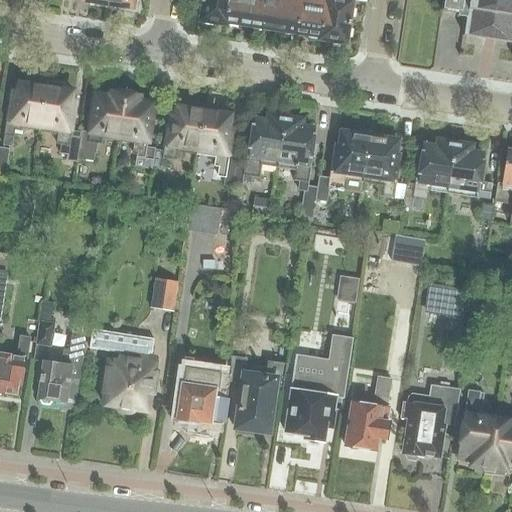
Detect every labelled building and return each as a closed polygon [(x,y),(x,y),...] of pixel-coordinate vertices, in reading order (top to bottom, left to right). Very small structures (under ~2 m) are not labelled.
[(107,0),(106,7),(107,7),(109,8),(110,5),(115,6),(115,9),(134,12),(136,0),(107,0)] [(228,0),(200,0),(197,23),(217,26),(218,24),(225,25),(228,0)] [(228,0),(225,25),(242,28),(242,26),(247,26),(247,28),(249,29),(252,0),(228,0)] [(252,0),(249,29),(266,31),(267,29),(271,30),(271,32),(272,32),(276,0),(252,0)] [(276,0),(272,32),(274,32),(274,30),(279,31),(279,33),(296,36),(301,0),(276,0)] [(301,0),(296,36),(298,36),(299,34),(303,35),(303,37),(320,39),(326,0),(301,0)] [(326,0),(320,39),(327,40),(327,43),(347,46),(354,1),(351,1),(351,0),(326,0)] [(511,0),(442,0),(441,9),(440,9),(439,13),(440,13),(443,13),(443,12),(457,15),(456,17),(465,19),(462,36),(466,37),(489,41),(511,44),(511,51),(511,56),(511,0)] [(3,146),(11,147),(14,132),(22,133),(23,130),(38,132),(46,82),(29,80),(28,85),(18,83),(17,92),(11,91),(3,146)] [(63,85),(46,82),(38,132),(56,135),(55,145),(59,146),(58,155),(67,157),(66,162),(76,164),(81,133),(72,132),(76,101),(75,101),(71,101),(72,91),(62,90),(63,85)] [(101,141),(117,143),(125,94),(108,92),(107,97),(95,96),(89,133),(81,132),(81,133),(76,164),(76,165),(82,166),(83,161),(93,163),(96,146),(100,146),(101,141)] [(151,171),(152,167),(154,151),(155,149),(148,148),(153,119),(151,119),(153,104),(141,102),(141,97),(125,94),(117,143),(132,145),(131,155),(135,156),(133,168),(151,171)] [(176,162),(177,153),(195,156),(204,106),(187,104),(186,109),(176,107),(175,116),(169,115),(168,125),(163,152),(154,151),(152,167),(159,168),(159,169),(169,171),(171,161),(176,162)] [(220,109),(204,106),(195,156),(214,159),(213,167),(217,168),(216,178),(232,180),(232,181),(233,181),(235,165),(227,164),(233,126),(228,125),(230,115),(219,114),(220,109)] [(257,176),(259,166),(277,169),(285,119),(268,116),(267,122),(263,121),(262,122),(255,121),(250,152),(246,152),(244,166),(235,165),(233,181),(241,183),(251,185),(252,175),(257,176)] [(314,145),(315,138),(312,137),(313,129),(305,128),(301,127),(302,121),(285,119),(277,169),(295,171),(293,182),(298,182),(296,192),(303,193),(298,221),(311,223),(314,201),(316,189),(308,187),(315,145),(314,145)] [(316,189),(314,201),(326,203),(328,190),(344,192),(360,195),(361,184),(362,184),(370,132),(348,128),(347,135),(342,134),(341,141),(337,141),(335,140),(334,150),(329,179),(318,177),(316,189)] [(370,132),(362,184),(378,187),(376,197),(393,200),(393,199),(395,183),(399,160),(400,150),(395,149),(396,142),(391,141),(392,135),(370,132)] [(413,190),(411,209),(420,210),(421,202),(427,202),(429,192),(446,195),(447,195),(454,144),(438,142),(437,148),(424,146),(423,154),(420,154),(419,161),(418,161),(416,171),(413,190)] [(454,144),(447,195),(489,201),(491,185),(481,183),(483,171),(484,164),(481,163),(482,155),(470,153),(471,147),(454,144)] [(9,150),(0,148),(0,175),(5,176),(9,150)] [(501,185),(496,184),(493,203),(511,206),(511,205),(511,150),(508,150),(507,152),(506,152),(501,185)] [(395,183),(393,199),(403,200),(404,189),(405,185),(395,183)] [(403,200),(402,208),(411,209),(413,190),(404,189),(403,200)] [(490,222),(493,206),(482,204),(479,221),(490,222)] [(216,236),(219,209),(189,205),(185,232),(216,236)] [(420,267),(424,241),(394,236),(390,262),(420,267)] [(348,282),(349,279),(340,278),(337,296),(354,299),(356,284),(348,282)] [(177,283),(176,283),(154,279),(149,309),(172,313),(177,283)] [(428,286),(424,315),(460,320),(464,291),(428,286)] [(49,348),(54,320),(50,319),(53,303),(41,302),(35,346),(49,348)] [(133,410),(147,413),(150,394),(153,395),(156,372),(149,371),(154,339),(91,330),(89,350),(118,354),(117,362),(106,360),(101,395),(104,396),(102,405),(117,408),(118,402),(134,405),(133,410)] [(320,442),(323,443),(326,425),(333,426),(332,429),(333,429),(336,411),(334,410),(334,409),(341,410),(342,399),(344,399),(352,339),(331,335),(327,360),(325,377),(293,372),(291,389),(286,423),(285,426),(284,433),(304,436),(303,440),(307,440),(309,444),(316,445),(320,442)] [(25,360),(26,360),(30,338),(18,336),(15,357),(0,354),(0,394),(4,395),(4,394),(16,396),(18,381),(22,382),(25,360)] [(77,391),(84,339),(69,337),(67,351),(62,351),(60,364),(42,362),(37,400),(40,400),(42,404),(48,405),(51,402),(66,404),(67,399),(75,400),(77,391)] [(242,385),(236,422),(235,432),(268,437),(277,380),(283,381),(285,365),(266,362),(265,368),(250,366),(250,372),(244,371),(246,359),(230,357),(230,362),(229,383),(242,385)] [(185,368),(179,411),(177,420),(179,421),(178,426),(196,429),(197,423),(197,422),(210,424),(210,422),(225,424),(229,398),(227,398),(229,383),(230,362),(222,361),(220,373),(185,368)] [(351,402),(346,436),(344,446),(376,451),(379,432),(386,433),(388,421),(387,421),(389,407),(387,407),(391,379),(376,377),(372,405),(351,402)] [(427,407),(407,403),(402,403),(399,420),(407,421),(403,445),(402,455),(405,455),(405,456),(407,460),(414,461),(418,458),(420,458),(421,455),(438,458),(440,448),(443,426),(454,427),(459,390),(430,386),(428,396),(427,407)] [(471,466),(488,468),(496,417),(481,415),(483,402),(478,401),(480,393),(469,391),(462,431),(461,431),(460,440),(461,440),(458,457),(472,459),(471,466)] [(511,419),(496,417),(488,468),(505,471),(507,464),(511,464),(510,472),(511,472),(511,419)]
